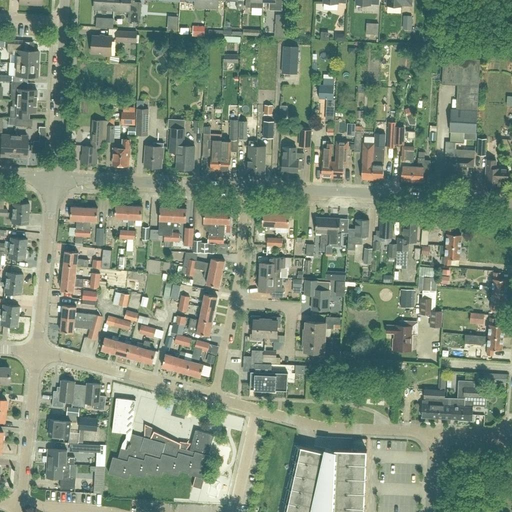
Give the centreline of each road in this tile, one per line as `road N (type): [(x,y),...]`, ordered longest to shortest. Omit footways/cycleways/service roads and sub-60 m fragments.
road 1 (unclassified): [(511,202),(245,187)]
road 2 (unclassified): [(245,187),(53,178)]
road 3 (residential): [(213,397),(37,351)]
road 4 (residential): [(433,432),(336,428),(256,409)]
road 5 (unclassified): [(37,351),(53,178)]
road 6 (unclassified): [(53,178),(63,20)]
road 7 (unclassified): [(20,504),(37,351)]
